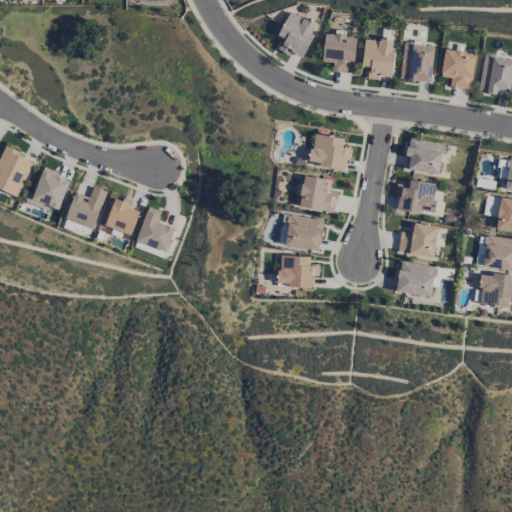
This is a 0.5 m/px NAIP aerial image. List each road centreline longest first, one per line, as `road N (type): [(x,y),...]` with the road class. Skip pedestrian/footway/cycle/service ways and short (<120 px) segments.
road 1 (residential): [(511,131),(308,95),(253,66),(212,22),(204,0)]
road 2 (residential): [(0,105),(65,147),(151,169)]
road 3 (residential): [(385,110),(362,260)]
